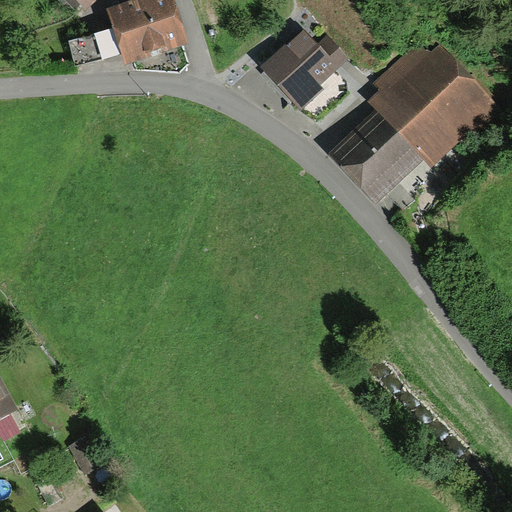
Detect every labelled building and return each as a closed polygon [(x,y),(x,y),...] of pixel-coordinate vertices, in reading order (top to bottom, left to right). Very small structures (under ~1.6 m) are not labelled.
[(92,0),(70,0),(82,11),(92,0)] [(166,0),(160,0),(107,16),(123,68),(182,50),(166,0)] [(315,49),(299,33),(259,73),(295,110),(346,59),(326,38),(315,49)] [(365,116),(323,157),(365,200),(411,155),(420,165),(448,137),(461,150),(500,111),(427,37),(356,107),(365,116)] [(39,374),(17,382),(28,409),(50,401),(39,374)] [(0,394),(0,424),(12,419),(0,394)] [(88,440),(67,452),(80,476),(101,464),(88,440)]
